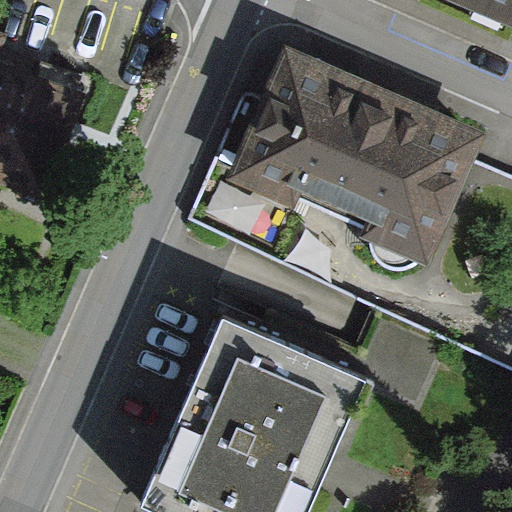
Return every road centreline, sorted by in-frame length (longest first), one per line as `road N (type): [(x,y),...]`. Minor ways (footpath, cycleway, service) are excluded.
road 1 (residential): [(18,511),(234,0)]
road 2 (residential): [(511,88),(298,0)]
